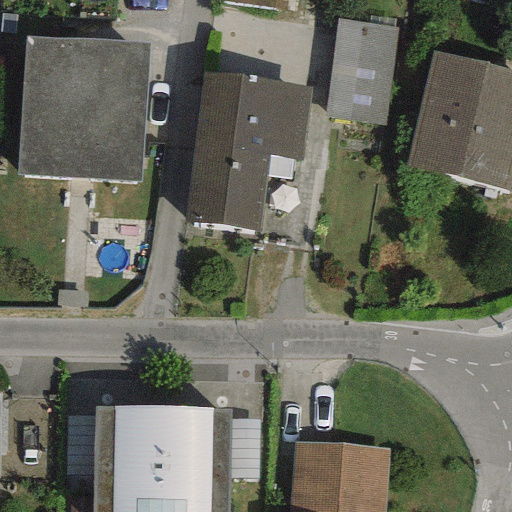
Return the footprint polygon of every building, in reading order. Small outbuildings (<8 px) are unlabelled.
[(219,0),(283,8),(284,0),(219,0)] [(395,27),(336,20),(324,117),(383,124),(395,27)] [(146,45),(24,37),(15,176),(138,183),(146,45)] [(511,180),(511,71),(430,53),(404,163),(510,188),(511,180)] [(309,89),(202,74),(182,221),(256,231),(266,154),(299,159),(309,89)] [(91,511),(226,511),(229,410),(93,407),(91,511)] [(382,511),(387,448),(293,442),(288,511),(382,511)]
